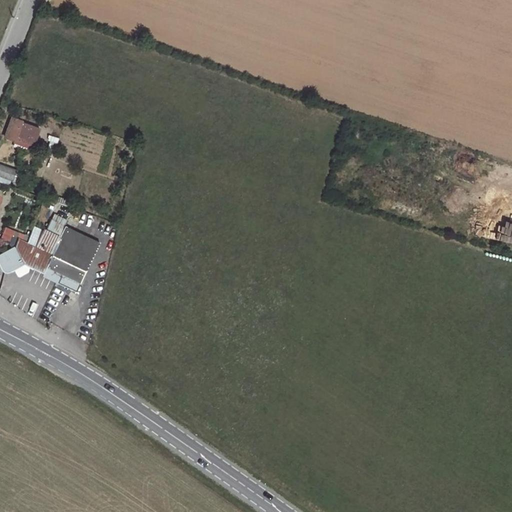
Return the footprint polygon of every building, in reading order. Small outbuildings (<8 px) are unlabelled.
[(41,128),(21,120),(14,139),(33,146),(41,128)] [(49,135),(47,147),(56,148),(58,137),(49,135)] [(18,172),(0,164),(0,176),(15,183),(18,172)] [(46,221),(40,219),(37,225),(44,228),(46,221)] [(12,238),(19,240),(23,243),(26,236),(6,228),(1,240),(10,243),(12,238)] [(37,249),(44,231),(36,228),(29,245),(37,249)] [(62,238),(54,257),(87,272),(100,243),(67,228),(62,238)] [(44,231),(37,249),(54,257),(62,238),(45,230),(44,231)] [(19,240),(17,246),(26,265),(46,274),(54,257),(37,249),(29,245),(23,243),(19,240)] [(26,265),(17,246),(0,254),(0,263),(4,269),(6,272),(11,271),(26,265)] [(54,257),(46,274),(44,277),(78,292),(87,272),(54,257)]
